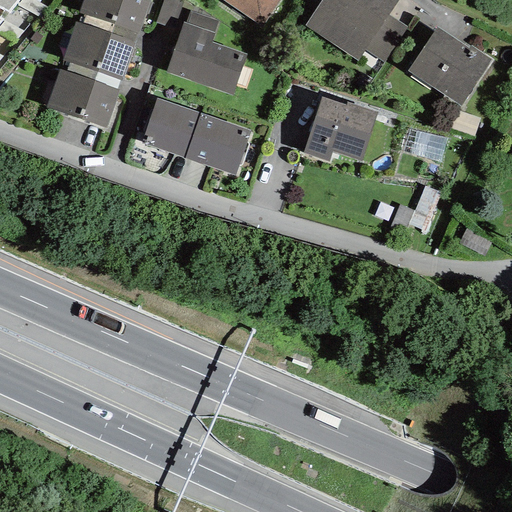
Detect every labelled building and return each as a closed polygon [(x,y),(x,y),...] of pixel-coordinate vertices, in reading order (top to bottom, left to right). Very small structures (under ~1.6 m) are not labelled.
[(19,0),(0,0),(0,19),(2,21),(19,0)] [(136,43),(139,34),(150,0),(82,0),(78,14),(85,15),(82,24),(136,43)] [(176,27),(183,0),(164,0),(158,21),(176,27)] [(220,0),(221,0),(260,27),(278,0),(220,0)] [(322,0),(305,25),(357,60),(365,50),(388,15),(398,0),(322,0)] [(218,21),(189,11),(186,23),(183,22),(166,73),(232,96),(246,55),(211,43),(218,21)] [(407,27),(388,15),(365,50),(384,63),(407,27)] [(82,24),(76,22),(63,60),(69,62),(122,80),(136,43),(82,24)] [(468,49),(437,28),(407,71),(460,107),(492,60),(471,45),(468,49)] [(66,73),(58,70),(45,108),(106,128),(118,91),(122,80),(69,62),(66,73)] [(345,105),(320,97),(301,153),(328,162),(332,152),(361,162),(377,113),(346,103),(345,105)] [(183,159),(199,114),(156,98),(143,135),(147,137),(144,145),(183,159)] [(250,131),(199,114),(183,159),(235,175),(250,131)]
